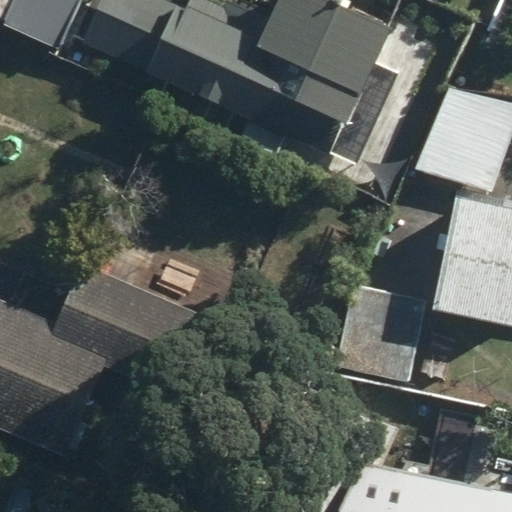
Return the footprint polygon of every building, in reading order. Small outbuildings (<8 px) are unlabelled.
[(0,0),(0,23),(63,54),(89,0),(0,0)] [(290,0),(271,44),(172,0),(110,0),(91,45),(363,166),(402,80),(385,73),(406,26),(348,0),(290,0)] [(511,92),(460,73),(425,169),(497,195),(511,152),(511,92)] [(511,202),(466,192),(440,303),(511,319),(511,202)] [(105,219),(60,322),(0,296),(0,423),(73,455),(110,368),(160,390),(214,266),(105,219)] [(434,304),(359,289),(343,368),(419,383),(434,304)] [(511,511),(511,489),(360,455),(346,511),(511,511)]
